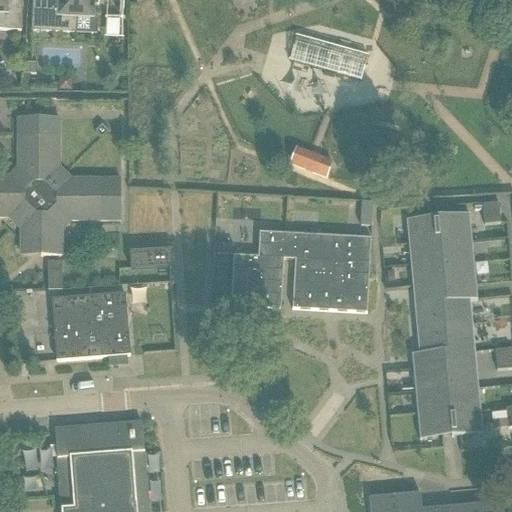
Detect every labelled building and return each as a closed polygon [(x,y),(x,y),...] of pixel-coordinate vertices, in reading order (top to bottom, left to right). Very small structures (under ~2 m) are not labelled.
[(0,0),(0,31),(20,32),(22,0),(0,0)] [(32,0),(31,33),(76,34),(76,19),(93,20),(93,6),(98,6),(98,0),(32,0)] [(296,37),(289,61),(360,81),(367,56),(296,37)] [(36,76),(36,64),(24,64),(23,75),(36,76)] [(120,181),(101,181),(69,181),(58,170),(58,119),(18,119),(18,170),(9,178),(0,177),(0,218),(10,219),(20,230),(20,249),(40,249),(40,257),(61,257),(61,230),(69,222),(120,222),(120,181)] [(295,150),(289,165),(302,170),(308,155),(295,150)] [(319,159),(313,174),(326,179),(332,164),(319,159)] [(416,245),(422,305),(426,354),(411,356),(419,441),(421,441),(421,437),(450,435),(451,438),(482,435),(480,411),(472,412),(466,352),(474,352),(469,302),(477,301),(469,215),(467,216),(467,219),(438,222),(437,218),(406,221),(408,246),(416,245)] [(233,257),(230,307),(281,310),(283,261),(294,261),(292,310),(366,314),(370,240),(259,233),(258,248),(257,258),(244,257),(233,257)] [(107,249),(107,252),(107,255),(110,257),(112,257),(115,256),(117,254),(117,252),(117,249),(114,247),(112,246),(109,247),(107,249)] [(169,282),(168,251),(126,252),(127,269),(118,270),(118,283),(169,282)] [(47,271),(47,292),(61,292),(61,271),(47,271)] [(56,362),(129,357),(125,296),(51,301),(56,362)] [(60,511),(148,511),(142,425),(54,431),(60,511)] [(502,511),(502,503),(421,511),(420,495),(369,499),(369,511),(502,511)]
